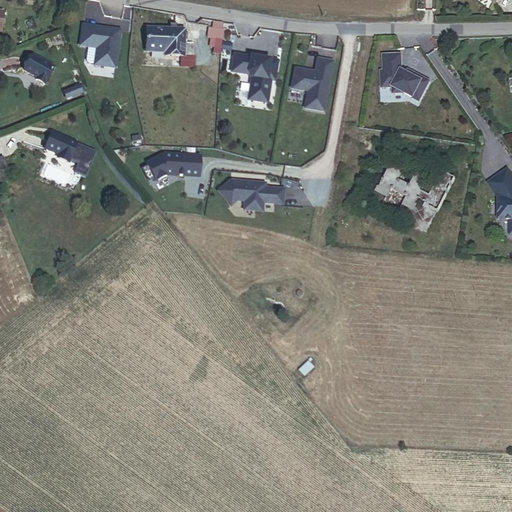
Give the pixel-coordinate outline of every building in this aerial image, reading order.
[(82,29),(80,50),(88,51),(86,65),(88,67),(94,68),(94,69),(115,71),(120,34),(82,29)] [(193,47),(185,46),(185,33),(177,32),(169,32),(146,30),(144,55),(163,56),(164,59),(183,60),(184,58),(193,59),(193,47)] [(236,54),(238,46),(214,42),(213,51),(236,54)] [(415,76),(410,73),(404,73),(404,57),(386,58),(387,74),(384,74),(385,90),(396,89),(396,95),(406,95),(422,103),(432,84),(415,75),(415,76)] [(36,83),(45,88),(55,70),(32,58),(24,73),(37,80),(36,83)] [(232,75),(247,78),(249,76),(252,80),(249,103),(268,106),(271,84),(275,84),(278,65),(234,58),(232,75)] [(296,72),(293,91),(309,94),(306,111),(325,115),(334,65),(319,62),(317,75),(316,78),(312,77),(312,75),(296,72)] [(54,136),(47,152),(61,159),(60,161),(71,166),(74,160),(83,164),(88,152),(79,148),(79,147),(54,136)] [(165,159),(148,167),(149,169),(156,183),(157,185),(171,178),(177,178),(179,180),(197,180),(198,160),(165,159)] [(156,183),(149,169),(141,173),(148,186),(156,183)] [(501,201),(501,223),(511,222),(511,176),(509,173),(492,185),(496,190),(494,191),(501,201)] [(232,185),(219,195),(232,210),(238,204),(246,205),(245,214),(264,215),(265,207),(284,208),(285,193),(266,192),(266,188),(232,185)]
